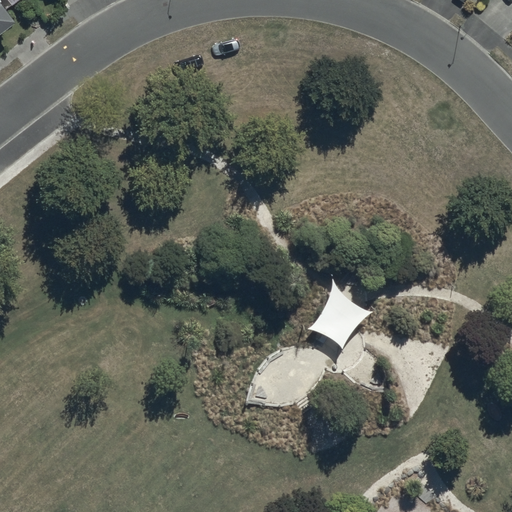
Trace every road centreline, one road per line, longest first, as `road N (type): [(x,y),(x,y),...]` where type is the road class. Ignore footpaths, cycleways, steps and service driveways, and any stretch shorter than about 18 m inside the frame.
road 1 (residential): [(0,117),(72,63),(174,6),(202,0)]
road 2 (residential): [(324,0),(403,26),(511,115)]
